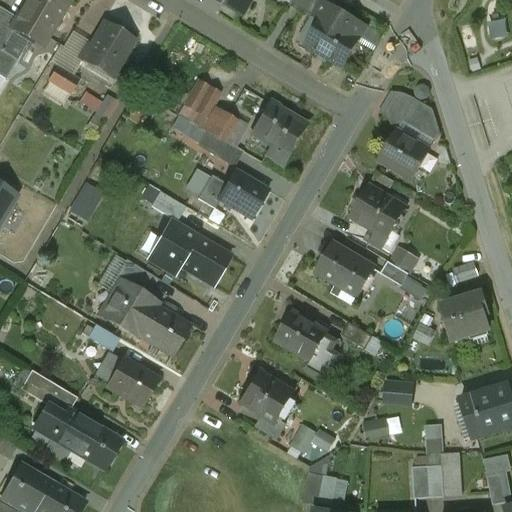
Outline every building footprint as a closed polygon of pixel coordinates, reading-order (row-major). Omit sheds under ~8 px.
[(68,4),(62,0),(27,0),(16,20),(15,21),(34,33),(46,40),(68,4)] [(251,0),(215,0),(242,16),(251,0)] [(326,0),(292,0),(289,5),(314,20),(315,19),(323,5),(326,0)] [(363,28),(323,5),(315,19),(321,23),(306,48),(341,68),(359,39),(357,38),(363,28)] [(16,20),(0,10),(0,78),(4,81),(34,33),(15,21),(16,20)] [(133,43),(103,26),(89,50),(86,49),(79,60),(111,79),(133,43)] [(56,69),(47,83),(69,96),(78,83),(56,69)] [(218,96),(197,84),(184,107),(205,119),(211,109),(218,96)] [(80,105),(106,117),(113,103),(106,99),(104,103),(85,95),(80,105)] [(432,111),(414,101),(400,124),(434,144),(439,135),(432,111)] [(306,127),(269,106),(251,138),(262,145),(264,142),(272,147),(287,156),(288,157),(306,127)] [(205,119),(199,130),(210,136),(222,116),(211,109),(205,119)] [(236,124),(222,116),(210,136),(210,137),(224,145),(236,124)] [(429,152),(395,132),(377,163),(411,183),(429,152)] [(287,156),(272,147),(265,157),(281,166),(287,156)] [(267,193),(233,174),(225,187),(217,202),(218,203),(250,222),(267,193)] [(225,187),(210,178),(196,202),(213,211),(218,203),(217,202),(225,187)] [(406,210),(369,188),(350,220),(375,234),(387,242),(391,235),(406,210)] [(185,210),(159,194),(150,209),(176,224),(185,210)] [(229,259),(182,231),(181,232),(169,225),(147,262),(173,277),(178,268),(211,288),(229,259)] [(387,242),(375,234),(368,245),(388,257),(398,239),(391,235),(387,242)] [(332,245),(315,274),(357,300),(375,270),(332,245)] [(151,278),(125,262),(110,286),(115,290),(117,287),(138,300),(151,278)] [(408,276),(387,264),(380,276),(401,288),(408,276)] [(138,300),(117,287),(115,290),(99,317),(136,339),(136,338),(154,308),(153,308),(153,309),(138,300)] [(482,295),(440,308),(451,343),(489,331),(485,320),(489,318),(482,295)] [(154,308),(136,338),(170,357),(187,328),(154,308)] [(328,334),(292,313),(274,343),(308,364),(310,364),(320,348),(328,334)] [(372,339),(348,325),(341,338),(365,352),(372,339)] [(117,341),(96,328),(89,341),(109,353),(117,341)] [(336,358),(320,348),(310,364),(308,364),(304,370),(323,381),(336,358)] [(156,381),(122,361),(106,389),(139,409),(156,381)] [(294,395),(257,372),(238,404),(262,419),(275,426),(277,422),(294,395)] [(76,400),(30,373),(19,392),(46,408),(50,402),(68,413),(76,400)] [(412,390),(385,387),(383,404),(411,406),(412,390)] [(511,398),(508,387),(460,402),(472,441),(500,432),(499,429),(511,425),(511,398)] [(68,413),(50,402),(46,408),(36,426),(51,435),(50,436),(52,437),(44,451),(63,463),(69,452),(102,472),(120,443),(85,423),(85,422),(68,413)] [(366,438),(401,434),(399,418),(364,422),(366,438)] [(285,427),(277,422),(275,426),(262,419),(255,429),(276,442),(285,427)] [(303,423),(291,446),(322,462),(334,439),(303,423)] [(508,457),(483,462),(486,478),(501,475),(511,473),(508,457)] [(78,511),(83,504),(19,467),(0,499),(21,511),(78,511)] [(441,468),(426,469),(428,501),(443,500),(441,468)] [(426,469),(411,470),(414,501),(428,501),(426,469)] [(323,478),(309,475),(303,505),(317,508),(323,478)] [(501,475),(486,478),(492,507),(507,504),(501,475)]
